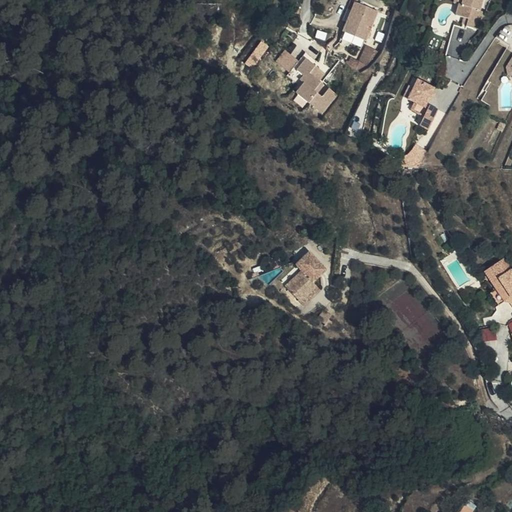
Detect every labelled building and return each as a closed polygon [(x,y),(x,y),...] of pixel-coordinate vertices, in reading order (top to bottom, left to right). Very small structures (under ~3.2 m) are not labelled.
[(464,0),(463,9),(458,8),(455,19),(464,22),(468,24),(466,30),(474,32),(482,0),(464,0)] [(364,40),(376,10),(352,1),(341,31),(364,40)] [(317,80),(320,75),(316,72),(319,69),(312,63),(315,59),(303,50),(285,74),(295,82),(290,89),(312,106),(319,97),(314,92),(321,83),(317,80)] [(414,95),(419,86),(414,84),(409,93),(414,95)] [(433,93),(419,86),(414,95),(406,113),(425,123),(422,130),(433,135),(442,115),(427,108),(433,93)] [(326,88),(319,97),(312,106),(319,112),(334,93),(326,88)] [(400,170),(425,169),(431,156),(422,151),(416,163),(404,159),(400,170)] [(328,269),(312,251),(299,263),(304,269),(288,284),(303,302),(320,286),(315,281),(328,269)] [(511,270),(504,258),(485,269),(496,287),(490,291),(497,303),(506,298),(511,305),(511,304),(511,270)] [(322,288),(320,286),(303,302),(305,304),(322,288)] [(484,340),(497,339),(496,328),(483,329),(484,340)] [(459,511),(472,511),(477,506),(469,500),(459,511)]
